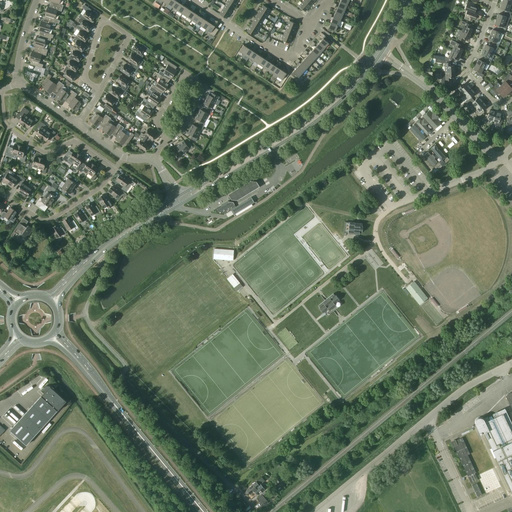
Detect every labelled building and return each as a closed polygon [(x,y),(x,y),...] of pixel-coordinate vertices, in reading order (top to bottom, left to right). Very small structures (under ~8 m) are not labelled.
[(0,11),(3,12),(4,9),(5,9),(9,7),(10,5),(14,6),(15,2),(7,0),(6,3),(4,4),(3,2),(0,1),(0,11)] [(49,0),(49,1),(51,2),(50,5),(62,8),(63,5),(59,4),(60,0),(49,0)] [(176,1),(172,7),(177,10),(181,4),(176,1)] [(232,9),(235,5),(227,1),(225,5),(232,9)] [(467,4),(465,10),(467,11),(481,16),(483,13),(476,10),(477,8),(475,8),(476,4),(468,1),(467,4)] [(299,6),(305,11),(309,7),(302,2),(299,6)] [(345,10),(347,5),(340,2),(338,7),(345,10)] [(185,7),(181,4),(177,10),(181,13),(185,7)] [(49,7),(47,7),(46,11),(56,14),(57,10),(61,11),(62,8),(50,5),(49,7)] [(84,5),(82,7),(86,10),(82,16),(88,20),(91,22),(95,16),(89,12),(91,10),(84,5)] [(222,9),(229,14),(232,9),(225,5),(222,9)] [(270,10),(263,5),(261,9),(267,14),(270,10)] [(190,10),(185,7),(181,13),(186,16),(190,10)] [(338,7),(336,12),(343,15),(345,10),(338,7)] [(219,13),(226,18),(229,14),(222,9),(219,13)] [(258,14),(265,18),(267,14),(261,9),(258,14)] [(190,10),(186,16),(191,19),(195,13),(190,10)] [(46,11),(45,16),(45,19),(56,23),(59,24),(60,20),(55,19),(56,14),(46,11)] [(467,11),(464,19),(470,21),(472,22),(473,19),(475,19),(476,17),(480,19),(481,16),(467,11)] [(333,18),(340,21),(343,15),(336,12),(333,18)] [(195,13),(191,19),(196,23),(200,16),(195,13)] [(80,14),(78,17),(83,20),(79,26),(84,30),(88,32),(92,26),(86,22),(88,20),(82,16),(80,14)] [(255,18),(262,22),(265,18),(258,14),(255,18)] [(508,23),(510,18),(503,16),(498,14),(498,15),(497,15),(496,18),(497,18),(496,19),(505,22),(508,23)] [(0,29),(1,26),(0,26),(1,23),(0,23),(0,19),(0,20),(3,21),(10,23),(11,20),(0,16),(0,29)] [(205,19),(200,16),(196,23),(200,26),(205,19)] [(255,18),(252,22),(259,27),(262,22),(255,18)] [(333,18),(331,23),(338,26),(340,21),(333,18)] [(56,23),(45,19),(44,19),(43,22),(41,21),(40,26),(49,29),(51,25),(55,26),(56,23)] [(205,19),(200,26),(205,29),(209,22),(205,19)] [(494,24),(499,26),(506,29),(508,23),(505,22),(496,19),(496,20),(495,20),(495,23),(494,24)] [(297,24),(290,20),(288,25),(295,28),(297,24)] [(461,31),(470,35),(473,30),(472,30),(474,26),(471,25),(465,23),(461,20),(460,22),(460,23),(460,24),(460,25),(461,25),(461,26),(463,27),(462,31),(461,31)] [(214,37),(218,30),(214,27),(214,26),(209,22),(205,29),(209,31),(208,33),(214,37)] [(249,26),(256,31),(259,27),(252,22),(249,26)] [(327,31),(330,32),(331,29),(336,31),(338,26),(331,23),(327,31)] [(78,25),(76,28),(80,31),(76,36),(81,40),(84,42),(88,36),(83,32),(84,30),(79,26),(78,25)] [(40,31),(39,34),(51,38),(52,35),(48,33),(49,29),(40,26),(38,31),(40,31)] [(246,31),(253,35),(256,31),(249,26),(246,31)] [(467,40),(470,35),(461,31),(462,31),(459,29),(456,36),(458,38),(458,39),(463,42),(465,39),(467,40)] [(490,33),(491,33),(490,35),(498,38),(501,33),(492,29),(492,31),(491,31),(490,33)] [(50,41),(51,38),(39,34),(38,37),(36,36),(35,41),(45,44),(46,39),(50,41)] [(282,39),(289,43),(291,38),(284,35),(282,39)] [(488,40),(496,43),(498,38),(490,35),(490,36),(489,36),(488,38),(489,38),(488,40)] [(76,36),(74,39),(77,40),(73,46),(78,50),(81,52),(85,46),(80,42),(81,40),(76,36)] [(325,47),(329,43),(325,40),(327,38),(325,36),(319,42),(325,47)] [(452,40),(450,44),(454,46),(452,51),(460,55),(463,49),(460,48),(462,45),(456,42),(452,40)] [(35,41),(34,46),(35,46),(34,49),(47,53),(47,49),(44,48),(45,44),(35,41)] [(325,47),(319,42),(315,46),(321,52),(325,47)] [(136,43),(131,49),(137,53),(136,55),(142,58),(143,56),(140,54),(144,49),(148,52),(150,50),(143,44),(141,47),(136,43)] [(70,44),(69,47),(71,48),(74,50),(70,56),(75,60),(78,62),(82,56),(77,52),(78,50),(73,46),(70,44)] [(238,51),(243,54),(248,47),(243,44),(238,51)] [(484,48),(483,50),(491,53),(494,48),(486,45),(485,46),(483,48),(484,48)] [(321,52),(315,46),(312,50),(317,56),(321,52)] [(243,54),(248,57),(252,50),(248,47),(243,54)] [(32,51),(30,56),(40,59),(42,54),(46,56),(47,53),(34,49),(34,52),(32,51)] [(257,54),(252,50),(248,57),(253,60),(257,54)] [(317,56),(312,50),(308,55),(313,60),(317,56)] [(489,58),(490,59),(492,60),(494,55),(491,53),(483,50),(483,51),(482,51),(481,53),(482,53),(481,55),(489,58)] [(455,59),(458,60),(460,55),(452,51),(448,59),(454,62),(455,59)] [(132,54),(128,59),(133,63),(131,66),(137,70),(139,67),(136,65),(140,60),(132,54)] [(257,63),(262,57),(257,54),(253,60),(257,63)] [(304,59),(309,64),(313,60),(308,55),(304,59)] [(30,56),(29,61),(31,61),(30,64),(36,66),(42,68),(43,64),(39,63),(40,59),(30,56)] [(66,66),(72,70),(75,72),(79,66),(73,62),(75,60),(70,56),(68,59),(70,60),(66,66)] [(262,57),(257,63),(262,66),(266,60),(262,57)] [(300,63),(306,68),(309,64),(304,59),(300,63)] [(476,63),(476,64),(483,69),(486,64),(478,59),(478,61),(477,61),(476,63)] [(166,60),(164,63),(168,65),(165,69),(174,75),(177,71),(175,70),(177,67),(166,60)] [(262,66),(267,70),(271,63),(266,60),(262,66)] [(271,63),(267,70),(272,73),(276,66),(271,63)] [(296,67),(302,72),(306,68),(300,63),(296,67)] [(445,63),(445,72),(454,71),(454,66),(451,66),(451,63),(445,63)] [(120,70),(128,76),(132,71),(135,73),(137,70),(131,66),(130,68),(124,64),(120,70)] [(473,69),(477,72),(481,73),(483,69),(476,64),(475,66),(475,65),(473,68),(474,68),(473,69)] [(36,77),(37,77),(38,74),(43,76),(45,69),(42,68),(36,66),(34,71),(28,69),(27,74),(28,75),(27,78),(34,82),(36,77)] [(66,66),(65,68),(67,70),(63,76),(72,82),(76,76),(70,72),(72,70),(66,66)] [(276,66),(272,73),(276,76),(281,69),(276,66)] [(294,73),(298,77),(302,72),(296,67),(290,73),(292,75),(294,73)] [(163,73),(160,71),(158,74),(169,81),(171,79),(174,75),(165,69),(163,73)] [(276,76),(281,79),(284,75),(286,76),(288,74),(281,69),(276,76)] [(445,72),(441,72),(442,85),(452,84),(452,81),(452,78),(455,77),(454,71),(445,72)] [(43,88),(47,91),(53,82),(49,80),(51,76),(48,74),(41,85),(44,86),(43,88)] [(158,74),(156,76),(160,79),(157,83),(166,89),(169,85),(167,83),(169,81),(158,74)] [(116,81),(122,85),(120,88),(125,91),(129,86),(126,85),(129,81),(120,75),(116,81)] [(508,93),(511,89),(511,88),(508,84),(510,82),(506,77),(503,79),(505,81),(501,86),(508,93)] [(52,92),(54,94),(61,83),(59,81),(56,85),(53,82),(47,91),(51,93),(52,92)] [(56,95),(55,97),(59,100),(65,91),(61,89),(64,85),(61,83),(54,94),(56,95)] [(155,86),(152,85),(150,87),(161,94),(163,92),(164,92),(166,89),(157,83),(155,86)] [(460,91),(464,95),(471,89),(467,84),(463,88),(461,86),(454,92),(456,94),(460,91)] [(498,92),(503,97),(508,93),(501,86),(498,88),(496,85),(492,89),(496,94),(498,92)] [(108,92),(117,98),(121,93),(124,95),(127,92),(125,91),(120,88),(118,90),(112,86),(108,92)] [(152,93),(150,96),(158,102),(161,98),(160,97),(161,94),(150,87),(148,90),(152,93)] [(468,99),(465,102),(467,104),(472,99),(471,97),(475,93),(471,89),(464,95),(468,99)] [(64,101),(67,103),(74,92),(71,91),(69,94),(65,91),(59,100),(63,103),(64,101)] [(68,106),(72,109),(78,100),(74,98),(77,94),(74,92),(67,103),(69,105),(68,106)] [(212,97),(208,95),(206,99),(215,104),(218,105),(220,101),(218,100),(219,97),(214,94),(212,97)] [(104,106),(106,107),(107,107),(111,111),(113,109),(113,108),(115,106),(112,104),(115,101),(106,95),(106,96),(105,96),(104,96),(102,99),(103,100),(102,101),(106,103),(104,106)] [(144,98),(143,101),(153,108),(155,106),(156,106),(158,102),(150,96),(147,100),(144,98)] [(81,97),(78,100),(72,109),(76,112),(83,102),(85,104),(88,100),(85,98),(84,100),(81,97)] [(472,104),(475,108),(483,101),(479,97),(474,101),(472,99),(467,104),(469,106),(472,104)] [(206,99),(203,104),(207,106),(206,109),(212,112),(213,109),(212,109),(215,104),(206,99)] [(144,106),(142,110),(150,116),(153,112),(152,111),(153,108),(143,101),(141,104),(144,106)] [(479,117),(484,112),(482,110),(487,106),(483,101),(475,108),(479,112),(477,114),(479,117)] [(434,130),(442,123),(427,106),(419,113),(434,130)] [(23,126),(27,120),(29,117),(27,115),(29,112),(24,107),(19,114),(22,116),(18,122),(23,126)] [(95,113),(89,121),(93,124),(99,116),(102,112),(95,107),(92,111),(95,113)] [(200,110),(198,114),(207,119),(209,115),(210,115),(212,112),(206,109),(204,112),(200,110)] [(135,115),(145,122),(147,119),(148,120),(150,116),(142,110),(139,114),(137,112),(135,115)] [(484,120),(483,121),(489,123),(490,120),(493,121),(496,112),(490,110),(488,115),(486,114),(484,120)] [(496,112),(493,121),(496,122),(495,125),(500,127),(502,120),(500,119),(502,114),(496,112)] [(434,130),(419,113),(412,120),(426,136),(434,130)] [(198,114),(195,119),(199,121),(198,124),(204,127),(205,124),(204,124),(207,119),(198,114)] [(93,124),(97,127),(98,125),(101,127),(108,117),(106,115),(103,118),(99,116),(93,124)] [(28,129),(34,121),(29,117),(27,120),(23,126),(28,129)] [(108,117),(101,127),(103,129),(102,130),(106,133),(112,125),(108,122),(111,119),(108,117)] [(420,142),(421,141),(426,136),(412,120),(405,126),(420,142)] [(41,139),(47,130),(44,128),(46,126),(41,123),(38,127),(40,129),(36,135),(41,139)] [(106,133),(110,136),(111,134),(113,136),(121,126),(118,124),(116,127),(112,125),(106,133)] [(196,127),(192,125),(190,129),(199,134),(201,130),(202,130),(204,127),(198,124),(196,127)] [(121,126),(113,136),(116,138),(115,139),(119,142),(125,134),(121,131),(123,128),(121,126)] [(157,135),(148,129),(144,135),(142,133),(140,136),(147,140),(148,138),(152,141),(157,135)] [(190,129),(187,134),(191,136),(190,139),(196,142),(197,139),(196,139),(199,134),(190,129)] [(56,133),(53,131),(52,133),(47,130),(41,139),(46,142),(50,136),(52,138),(56,133)] [(119,142),(123,145),(124,144),(126,145),(134,135),(131,133),(127,131),(125,134),(119,142)] [(145,143),(147,140),(140,136),(138,138),(141,140),(137,146),(145,151),(149,146),(145,143)] [(183,141),(179,144),(185,152),(189,149),(190,150),(193,148),(189,143),(186,145),(183,141)] [(435,143),(428,150),(442,166),(449,160),(435,143)] [(8,156),(12,157),(13,155),(17,156),(20,146),(14,144),(12,151),(9,150),(8,156)] [(179,158),(182,156),(181,155),(185,152),(179,144),(175,148),(178,151),(175,153),(179,158)] [(20,146),(17,156),(21,157),(20,160),(21,161),(21,162),(24,163),(26,156),(23,155),(26,148),(20,146)] [(420,157),(435,173),(442,167),(442,166),(428,150),(420,157)] [(62,159),(66,162),(67,162),(68,163),(69,163),(70,161),(73,163),(79,154),(74,151),(70,157),(66,154),(62,159)] [(78,171),(82,166),(80,164),(84,158),(79,154),(73,163),(77,167),(76,169),(78,171)] [(28,168),(31,169),(32,167),(37,169),(41,158),(35,157),(33,163),(30,162),(28,168)] [(45,174),(47,168),(44,167),(47,160),(41,158),(37,169),(43,170),(42,173),(45,174)] [(82,166),(78,171),(81,172),(83,170),(87,173),(93,165),(89,161),(84,167),(82,166)] [(98,168),(93,165),(87,173),(92,177),(90,179),(93,181),(97,176),(94,174),(98,168)] [(7,176),(3,182),(7,185),(13,176),(9,173),(10,171),(7,169),(4,174),(7,176)] [(68,174),(66,177),(68,178),(65,183),(74,189),(77,185),(71,180),(73,178),(68,174)] [(18,183),(23,177),(20,175),(20,176),(18,175),(16,178),(13,176),(7,185),(12,188),(16,182),(18,183)] [(117,179),(116,181),(123,186),(121,189),(126,192),(131,185),(133,186),(135,183),(126,177),(125,179),(120,176),(119,176),(117,179)] [(25,179),(23,177),(18,183),(21,185),(17,191),(22,195),(28,185),(23,182),(25,179)] [(237,201),(260,187),(256,182),(250,181),(228,195),(231,200),(237,201)] [(58,189),(63,192),(64,190),(70,194),(74,189),(65,183),(62,187),(60,186),(58,189)] [(37,187),(35,186),(33,188),(28,185),(22,195),(26,198),(30,192),(33,193),(37,187)] [(111,187),(108,192),(116,198),(119,200),(122,196),(124,197),(126,194),(118,188),(116,190),(111,187)] [(53,203),(56,198),(50,194),(52,191),(47,188),(44,192),(46,194),(44,196),(53,203)] [(106,200),(102,195),(102,196),(101,195),(99,197),(97,199),(103,208),(107,206),(108,208),(113,205),(108,199),(106,200)] [(40,208),(42,205),(44,203),(50,207),(53,203),(44,196),(42,199),(40,198),(35,205),(40,208)] [(218,213),(224,214),(231,210),(233,212),(234,215),(254,202),(253,200),(251,197),(236,207),(233,202),(228,202),(222,206),(220,206),(215,209),(218,213)] [(85,207),(91,216),(94,214),(95,216),(100,212),(97,206),(94,208),(91,203),(89,204),(89,203),(88,204),(85,207)] [(4,211),(0,217),(4,219),(7,221),(8,219),(13,222),(16,218),(13,216),(16,212),(10,208),(7,213),(4,211)] [(73,214),(79,223),(85,219),(86,221),(89,219),(85,214),(83,215),(79,210),(78,211),(78,210),(77,211),(77,212),(73,214)] [(62,221),(68,230),(74,227),(76,230),(78,228),(74,221),(71,223),(68,218),(67,218),(65,219),(66,219),(62,221)] [(28,225),(27,227),(25,226),(28,221),(26,219),(22,224),(20,223),(13,231),(17,234),(19,230),(23,232),(22,233),(27,237),(33,229),(28,225)] [(362,226),(362,224),(353,223),(345,222),(344,233),(354,234),(359,234),(360,232),(362,232),(363,226),(362,226)] [(51,229),(57,238),(62,234),(63,235),(66,234),(63,228),(60,230),(57,225),(55,226),(55,225),(54,226),(51,229)] [(234,250),(214,249),(213,259),(233,260),(234,250)] [(243,287),(234,276),(232,278),(236,283),(233,285),(238,291),(243,287)] [(406,288),(419,305),(428,298),(414,281),(406,288)] [(326,315),(327,316),(333,312),(334,311),(342,304),(339,300),(336,295),(335,296),(333,294),(326,300),(318,306),(320,308),(319,308),(323,313),(324,312),(325,314),(326,315)] [(309,331),(318,324),(308,312),(299,319),(309,331)] [(28,443),(66,401),(53,389),(54,388),(53,387),(52,386),(50,386),(49,385),(48,385),(46,386),(45,386),(44,387),(42,388),(41,390),(44,393),(11,429),(28,443)] [(475,423),(475,424),(480,434),(484,432),(511,491),(511,433),(503,413),(485,421),(484,420),(484,419),(483,418),(482,418),(482,417),(481,417),(480,417),(479,417),(478,417),(477,418),(476,418),(476,419),(475,420),(475,421),(475,422),(475,423)] [(453,447),(454,446),(471,483),(478,480),(475,473),(476,473),(468,455),(470,454),(462,437),(456,440),(455,439),(450,442),(453,447)] [(256,482),(247,489),(250,493),(254,490),(258,494),(264,488),(261,484),(259,486),(256,482)] [(477,483),(472,485),(477,497),(482,495),(477,483)]
